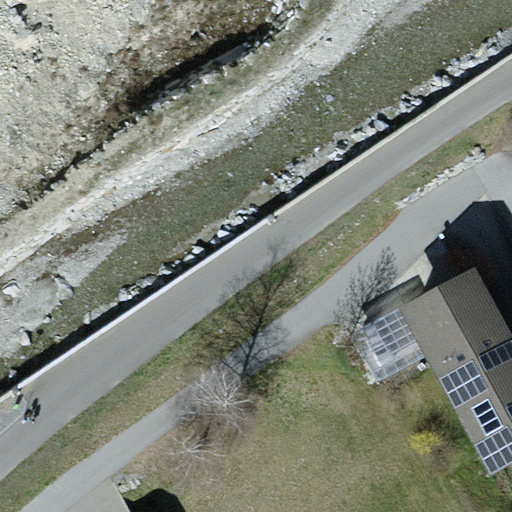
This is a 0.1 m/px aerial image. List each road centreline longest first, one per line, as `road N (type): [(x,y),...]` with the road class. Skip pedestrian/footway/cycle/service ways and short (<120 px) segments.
road 1 (residential): [(511,100),(136,349),(0,461)]
road 2 (track): [(91,174),(341,0)]
